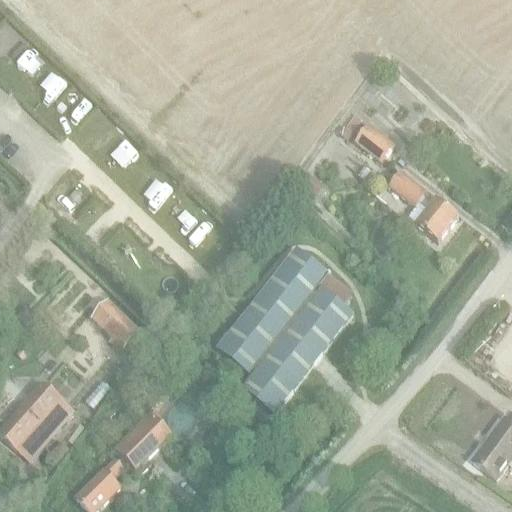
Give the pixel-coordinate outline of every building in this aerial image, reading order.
[(356,146),(381,166),(394,150),(368,131),(356,146)] [(416,230),(438,247),(458,221),(400,175),(388,190),(415,211),(408,220),(417,228),(416,230)] [(321,293),(316,300),(313,298),(328,279),(296,254),(217,355),(249,380),(254,374),(256,375),(242,394),(274,419),(353,318),(321,293)] [(1,441),(17,455),(60,408),(44,394),(1,441)] [(114,455),(136,478),(173,442),(151,419),(114,455)] [(471,466),(495,484),(511,461),(511,429),(503,423),(471,466)] [(74,504),(81,511),(102,511),(120,495),(112,486),(124,475),(115,465),(74,504)]
